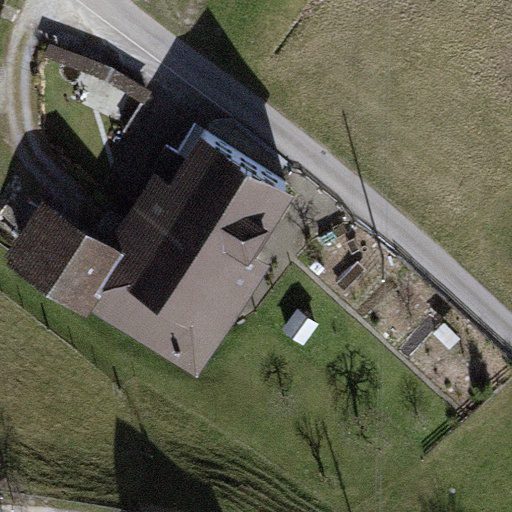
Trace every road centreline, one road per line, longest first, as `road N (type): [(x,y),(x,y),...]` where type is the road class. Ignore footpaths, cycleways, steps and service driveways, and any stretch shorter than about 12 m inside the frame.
road 1 (track): [(511,332),(353,192),(103,0)]
road 2 (track): [(52,0),(25,42),(19,123),(41,168),(102,225)]
